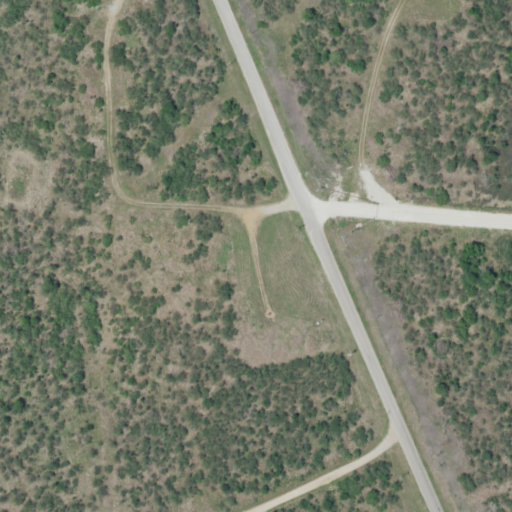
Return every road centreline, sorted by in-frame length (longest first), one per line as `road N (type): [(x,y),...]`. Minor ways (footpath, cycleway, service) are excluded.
road 1 (residential): [(404,435),(221,0)]
road 2 (residential): [(511,219),(426,214),(314,225)]
road 3 (track): [(242,511),(404,435)]
